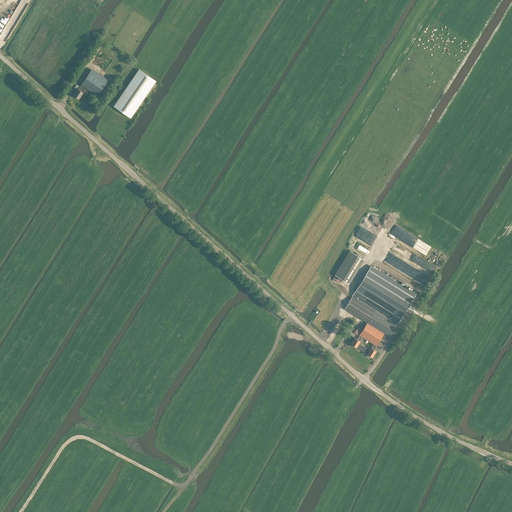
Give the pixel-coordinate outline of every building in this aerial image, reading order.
[(113,107),(131,119),(156,81),(138,69),(113,107)] [(115,80),(110,77),(107,81),(91,71),(74,95),(79,99),(87,88),(98,95),(100,92),(104,95),(115,80)] [(351,249),(336,274),(350,283),(365,258),(351,249)] [(384,258),(422,279),(427,270),(389,250),(384,258)] [(372,265),(345,309),(354,315),(367,324),(368,324),(361,335),(364,337),(365,337),(374,343),(377,345),(385,333),(390,336),(416,293),(372,265)] [(404,275),(401,279),(417,290),(420,286),(404,275)] [(364,337),(361,335),(358,339),(356,337),(352,344),(357,347),(360,343),(364,337)] [(360,343),(357,347),(367,353),(372,357),(376,350),(374,349),(377,345),(374,343),(370,349),(360,343)]
